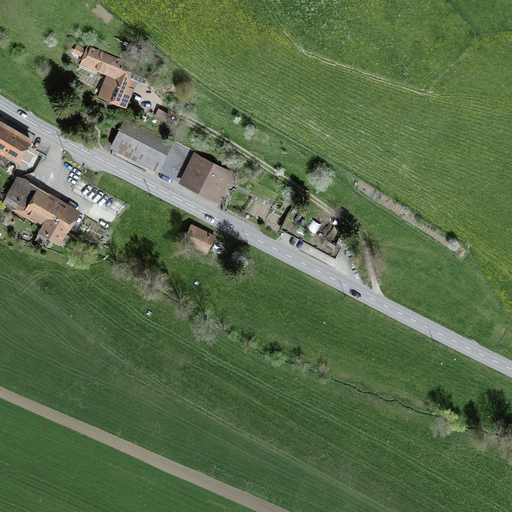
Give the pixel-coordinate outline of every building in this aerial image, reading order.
[(83,48),(76,43),(72,51),(79,55),(83,48)] [(108,74),(115,77),(121,63),(123,60),(91,47),(84,61),(109,71),(108,74)] [(133,77),(145,82),(148,74),(121,63),(115,77),(108,74),(100,92),(123,101),(125,96),(129,97),(132,91),(128,89),(133,77)] [(161,163),(162,161),(187,174),(195,156),(197,152),(173,139),(172,142),(127,119),(121,131),(111,126),(104,143),(112,147),(116,140),(161,163)] [(0,125),(0,148),(18,159),(28,140),(1,125),(0,125)] [(217,195),(229,173),(195,156),(187,174),(184,178),(217,195)] [(51,236),(58,240),(74,214),(47,198),(50,193),(30,181),(28,183),(18,177),(17,177),(8,192),(19,199),(15,207),(45,226),(37,239),(46,245),(51,236)] [(282,224),(333,252),(344,231),(293,203),(282,224)] [(191,224),(184,238),(207,249),(214,235),(191,224)]
